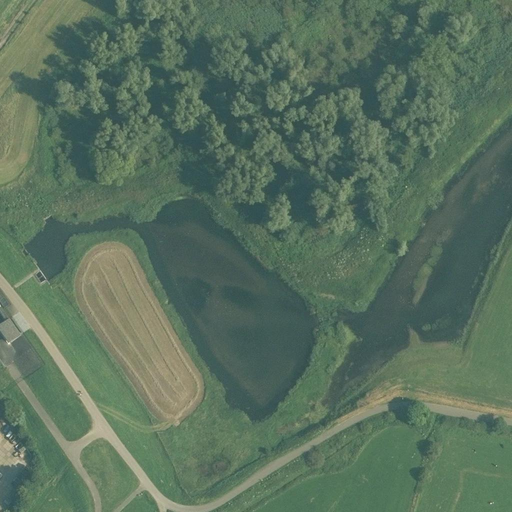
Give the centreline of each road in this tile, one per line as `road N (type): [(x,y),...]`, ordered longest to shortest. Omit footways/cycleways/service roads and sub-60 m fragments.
road 1 (unclassified): [(511,422),(385,406),(201,511)]
road 2 (unclassified): [(183,511),(162,503),(0,283)]
